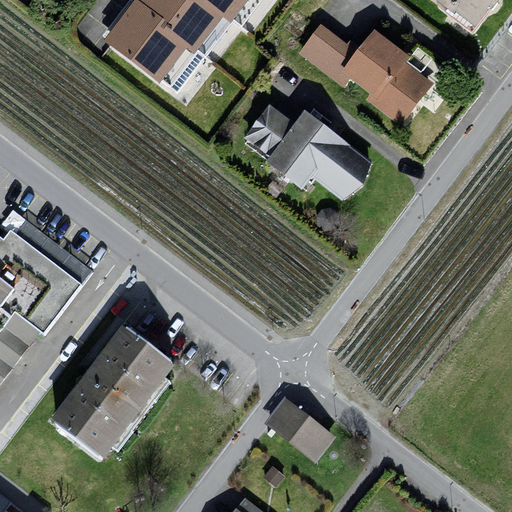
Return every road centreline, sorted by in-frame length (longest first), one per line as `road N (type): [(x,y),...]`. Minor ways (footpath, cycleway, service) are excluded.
road 1 (residential): [(0,148),(293,373)]
road 2 (residential): [(511,86),(293,373)]
road 3 (residential): [(293,373),(472,511)]
road 4 (residential): [(293,373),(187,511)]
